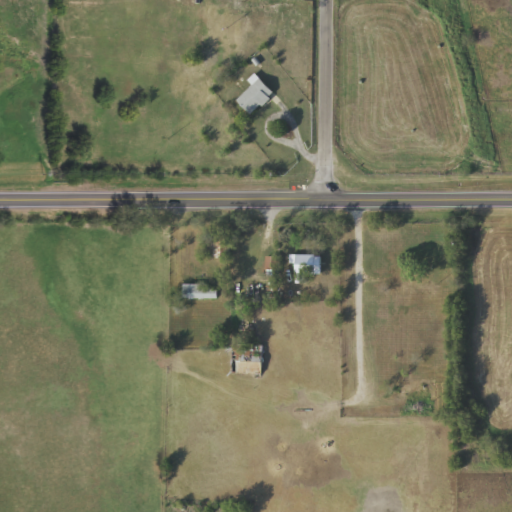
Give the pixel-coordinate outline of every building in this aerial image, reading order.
[(236,98),(259,75),(274,90),(251,113),(236,98)] [(203,255),(203,234),(229,234),(229,255),(203,255)] [(323,272),(307,272),(307,280),(296,280),(296,253),(323,253),(323,272)] [(266,267),(266,257),(277,257),(277,267),(266,267)] [(414,276),(414,281),(436,281),(436,292),(400,292),(400,276),(414,276)] [(218,297),(183,297),(183,282),(202,282),(202,286),(218,286),(218,297)] [(263,342),(263,371),(232,371),(232,342),(263,342)] [(431,386),(431,395),(395,395),(395,386),(431,386)]
